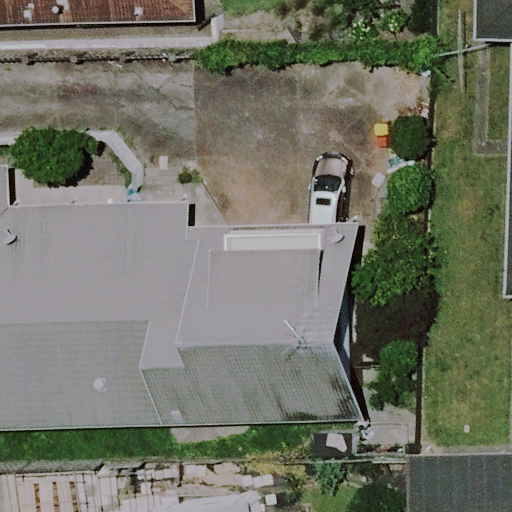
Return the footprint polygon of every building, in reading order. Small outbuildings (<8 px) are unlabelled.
[(0,0),(0,11),(194,7),(193,0),(0,0)] [(511,30),(511,0),(500,0),(500,30),(511,30)] [(0,160),(0,408),(126,409),(126,423),(184,423),(184,436),(358,436),(359,233),(216,232),(216,209),(145,209),(25,209),(25,161),(0,160)] [(511,511),(511,452),(411,452),(410,511),(511,511)] [(265,511),(265,499),(136,511),(265,511)]
